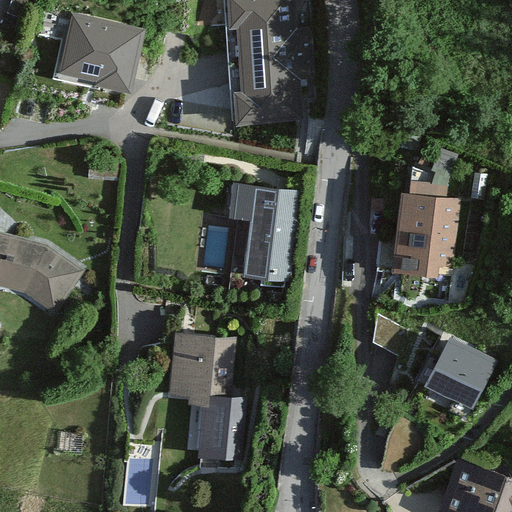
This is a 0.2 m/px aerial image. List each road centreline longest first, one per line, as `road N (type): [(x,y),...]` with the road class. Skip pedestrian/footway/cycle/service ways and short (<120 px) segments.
road 1 (unclassified): [(341,127),(363,146),(360,258),(381,475),(400,476),(468,439),(511,394)]
road 2 (residential): [(298,511),(341,127)]
road 3 (residential): [(341,127),(339,0)]
